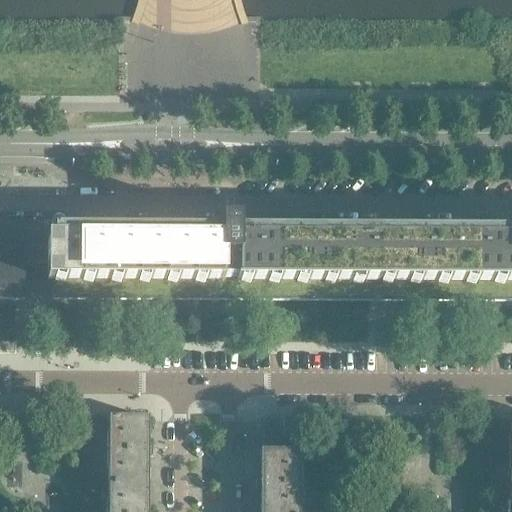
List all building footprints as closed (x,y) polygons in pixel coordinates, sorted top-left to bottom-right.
[(511,229),(239,228),(239,221),(220,221),(220,228),(63,227),(63,239),(47,239),(47,249),(35,249),(24,249),(24,227),(0,226),(0,300),(24,301),(24,265),(35,265),(47,265),(47,282),(53,282),(53,301),(393,302),(511,302),(511,229)] [(148,418),(109,418),(108,485),(148,485),(148,458),(152,458),(153,447),(148,447),(148,418)] [(300,439),(300,419),(284,419),(284,439),(300,439)] [(299,511),(300,452),(260,452),(260,480),(256,480),(256,491),(260,491),(260,511),(299,511)] [(147,511),(148,485),(108,485),(107,511),(147,511)]
